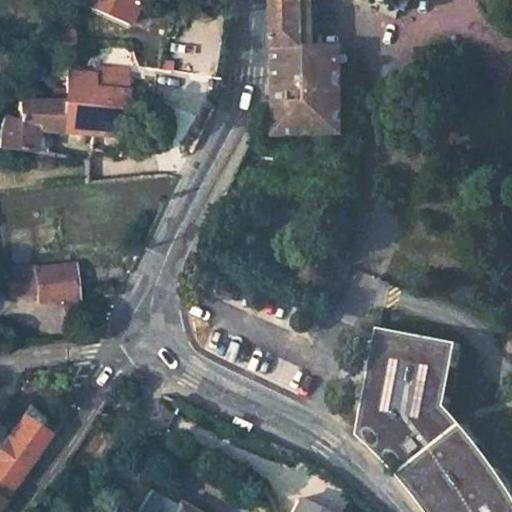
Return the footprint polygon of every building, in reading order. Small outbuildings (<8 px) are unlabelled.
[(276,0),(279,48),(290,49),(290,61),(290,85),(289,85),(288,85),(287,85),(287,86),(286,86),(285,87),(284,87),(284,88),(283,88),(282,88),(282,89),(281,89),(281,90),(280,90),(281,91),(280,91),(278,93),(278,138),(332,139),(333,115),(336,116),(336,114),(337,113),(337,112),(337,111),(337,110),(337,109),(338,108),(338,106),(338,105),(338,104),(337,103),(337,102),(337,101),(337,100),(337,99),(336,98),(336,97),(335,96),(335,95),(335,94),(334,94),(334,93),(333,92),(333,91),(332,91),(331,90),(331,89),(330,89),(330,88),(329,88),(329,87),(328,87),(327,86),(326,85),(325,84),(325,83),(325,82),(324,81),(323,80),(323,78),(322,77),(322,76),(321,75),(321,74),(320,74),(320,72),(320,71),(320,70),(319,69),(319,68),(318,67),(318,66),(318,65),(318,64),(318,63),(317,62),(317,61),(317,60),(317,59),(305,60),(306,49),(305,0),(336,0),(370,3),(404,14),(409,0),(276,0)] [(279,48),(278,93),(280,91),(281,91),(280,90),(281,90),(281,89),(282,89),(282,88),(283,88),(284,88),(284,87),(285,87),(286,86),(287,86),(287,85),(288,85),(289,85),(290,85),(290,61),(290,49),(279,48)] [(333,115),(332,139),(341,139),(343,50),(306,49),(305,60),(317,59),(317,60),(317,61),(317,62),(318,63),(318,64),(318,65),(318,66),(318,67),(319,68),(319,69),(320,70),(320,71),(320,72),(320,74),(321,74),(321,75),(322,76),(322,77),(323,78),(323,80),(324,81),(325,82),(325,83),(325,84),(326,85),(327,86),(328,87),(329,87),(329,88),(330,88),(330,89),(331,89),(331,90),(332,91),(333,91),(333,92),(334,93),(334,94),(335,94),(335,95),(335,96),(336,97),(336,98),(337,99),(337,100),(337,101),(337,102),(337,103),(338,104),(338,105),(338,106),(338,108),(337,109),(337,110),(337,111),(337,112),(337,113),(336,114),(336,116),(333,115)] [(0,148),(34,150),(36,130),(120,133),(124,94),(90,90),(93,74),(66,72),(64,100),(20,102),(19,114),(5,114),(5,118),(0,117),(0,148)] [(124,94),(126,77),(93,74),(90,90),(124,94)] [(141,134),(128,155),(135,162),(162,159),(159,138),(141,134)] [(71,298),(70,265),(34,268),(34,270),(35,296),(35,300),(71,298)] [(34,270),(6,274),(9,298),(35,296),(34,270)] [(449,424),(461,346),(379,334),(378,339),(368,412),(378,414),(377,420),(422,465),(401,481),(424,509),(426,511),(511,511),(511,501),(509,497),(511,494),(511,493),(490,463),(465,432),(456,439),(449,424)] [(0,498),(46,431),(21,416),(0,446),(0,498)]
